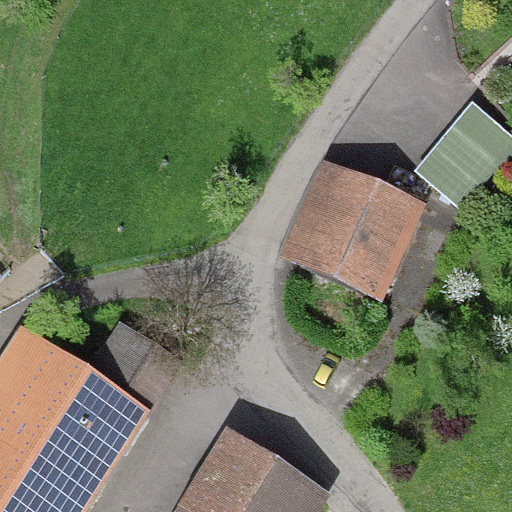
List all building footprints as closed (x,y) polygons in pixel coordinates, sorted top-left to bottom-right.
[(511,153),(511,151),(469,116),(420,176),(465,212),(511,153)] [(409,215),(323,178),(286,263),(372,300),(409,215)] [(119,332),(85,386),(136,418),(170,364),(119,332)] [(85,386),(18,344),(0,372),(0,511),(76,511),(136,418),(85,386)] [(317,511),(325,498),(218,441),(179,511),(317,511)]
